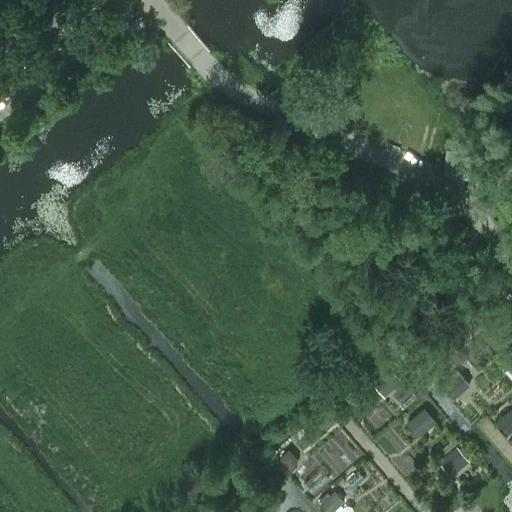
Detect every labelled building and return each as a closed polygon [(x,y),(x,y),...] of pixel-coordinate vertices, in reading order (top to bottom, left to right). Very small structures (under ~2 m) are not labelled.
[(383,395),(402,379),(390,365),(372,381),(383,395)] [(453,398),(470,383),(457,368),(448,376),(451,379),(443,386),(453,398)] [(419,436),(437,419),(424,405),(406,421),(419,436)] [(509,432),(511,429),(511,405),(497,418),(509,432)] [(291,441),(280,450),(290,462),(292,460),(292,445),(291,441)] [(451,474),(469,458),(457,444),(438,459),(451,474)] [(328,511),(330,511),(344,501),(335,489),(329,493),(327,491),(319,497),(322,500),(320,502),(328,511)]
